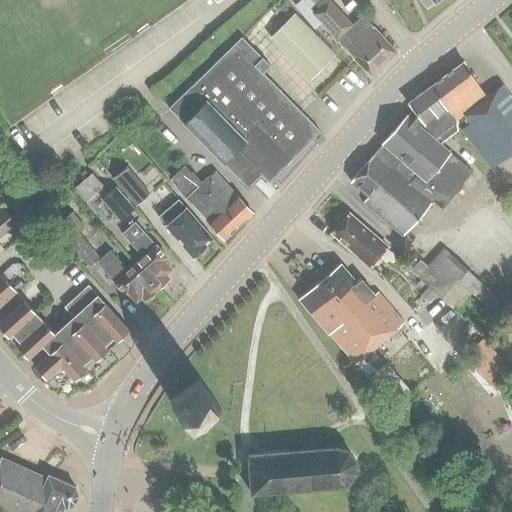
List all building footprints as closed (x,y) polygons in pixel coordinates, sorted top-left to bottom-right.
[(416,0),(424,8),(431,3),(432,4),(437,0),(416,0)] [(322,24),(325,27),(341,44),(341,45),(371,77),(396,53),(362,17),(349,28),(326,4),(314,15),(301,2),(295,8),(315,30),(322,24)] [(336,55),(295,13),(270,38),(311,79),(336,55)] [(169,108),(169,109),(175,114),(183,123),(188,129),(223,164),(247,188),(260,175),(268,183),(320,132),(317,129),(303,115),(262,73),(269,66),(261,58),(261,59),(241,38),(169,108)] [(454,122),(455,122),(463,116),(469,124),(461,130),(490,169),(511,152),(511,99),(501,85),(486,97),(462,63),(429,87),(429,88),(428,88),(453,123),(454,122)] [(422,124),(433,138),(441,144),(457,131),(454,122),(455,122),(454,122),(453,123),(428,88),(407,104),(412,110),(407,117),(406,116),(382,145),(424,181),(426,183),(437,169),(458,188),(472,173),(457,160),(420,128),(422,124)] [(400,238),(432,202),(440,209),(458,188),(437,169),(426,183),(424,181),(420,186),(408,176),(407,177),(394,166),(399,161),(381,146),(350,182),(368,197),(362,204),(383,221),(382,222),(400,238)] [(0,176),(1,176),(4,180),(13,173),(2,158),(0,159),(0,176)] [(103,173),(134,208),(147,195),(117,161),(103,173)] [(201,184),(202,184),(192,172),(191,173),(184,166),(171,179),(178,185),(176,187),(186,198),(185,199),(208,224),(223,240),(238,226),(227,215),(201,184)] [(202,184),(201,184),(227,215),(238,226),(252,213),(237,196),(236,197),(214,172),(202,184)] [(117,223),(132,210),(114,188),(98,201),(117,223)] [(212,239),(178,200),(158,217),(165,226),(191,257),(212,239)] [(0,210),(0,240),(16,227),(1,210),(0,210)] [(78,233),(84,228),(70,212),(53,225),(88,268),(99,259),(78,233)] [(388,248),(371,234),(348,214),(331,234),(370,268),(388,248)] [(143,257),(134,265),(156,289),(157,288),(161,288),(166,284),(166,280),(168,279),(165,275),(171,270),(163,260),(166,257),(156,246),(155,247),(139,229),(133,222),(121,232),(143,257)] [(470,294),(492,313),(502,301),(442,250),(427,267),(414,258),(406,268),(456,311),(470,294)] [(156,289),(134,265),(127,271),(109,251),(97,261),(115,282),(114,283),(124,295),(127,293),(135,302),(141,297),(144,300),(146,299),(149,299),(154,294),(155,291),(156,289)] [(340,264),(298,300),(328,335),(329,334),(355,364),(356,363),(371,350),(403,323),(377,292),(374,295),(359,278),(355,282),(340,264)] [(0,329),(8,338),(12,335),(20,343),(16,347),(28,360),(42,347),(48,354),(34,367),(47,380),(51,377),(56,382),(64,382),(69,377),(73,381),(86,369),(83,366),(91,358),(95,362),(107,350),(104,347),(112,339),(116,343),(130,330),(88,285),(64,307),(72,317),(54,333),(1,275),(0,275),(0,329)] [(428,287),(419,296),(427,302),(435,293),(428,287)] [(221,409),(199,379),(169,401),(192,431),(221,409)] [(355,472),(354,461),(347,452),(335,449),(247,456),(250,494),(338,487),(349,482),(355,472)] [(63,511),(65,508),(75,504),(77,498),(76,489),(49,476),(47,480),(0,459),(0,458),(0,509),(6,511),(63,511)]
